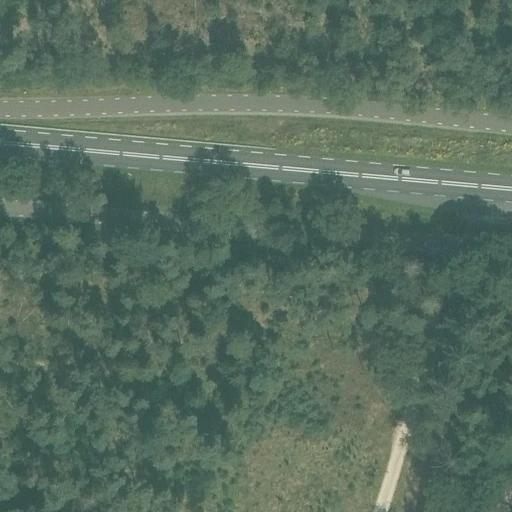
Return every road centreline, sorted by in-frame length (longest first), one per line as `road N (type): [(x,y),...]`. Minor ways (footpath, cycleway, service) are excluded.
road 1 (primary): [(511,194),(0,146)]
road 2 (unclassified): [(0,206),(511,245)]
road 3 (unclassified): [(511,124),(237,99),(0,106)]
road 4 (track): [(376,511),(463,244)]
